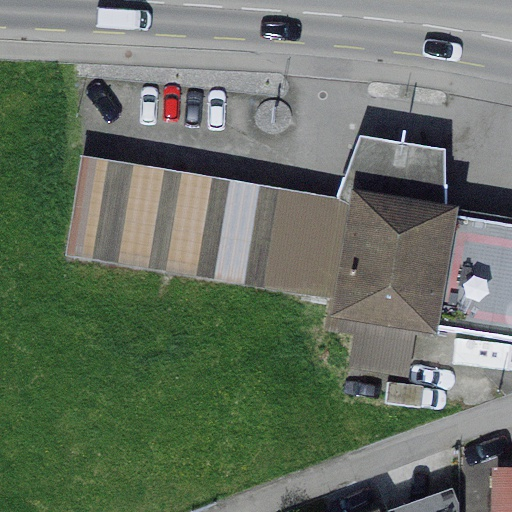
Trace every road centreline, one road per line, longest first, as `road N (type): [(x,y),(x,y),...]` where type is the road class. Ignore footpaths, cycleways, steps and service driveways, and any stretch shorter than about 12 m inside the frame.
road 1 (primary): [(511,40),(331,14),(147,0)]
road 2 (residential): [(511,406),(224,511)]
